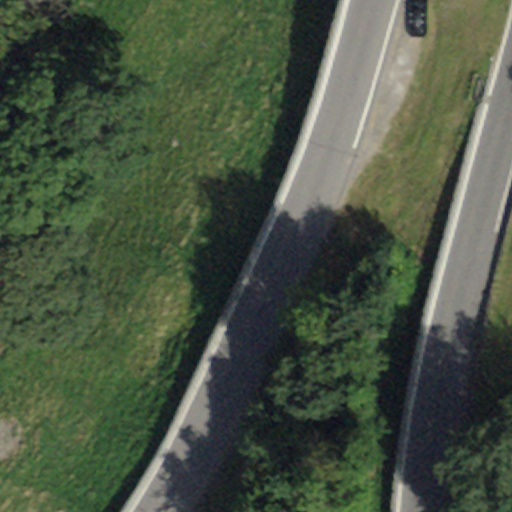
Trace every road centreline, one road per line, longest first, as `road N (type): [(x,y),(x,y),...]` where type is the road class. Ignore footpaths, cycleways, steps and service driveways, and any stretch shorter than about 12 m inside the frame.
road 1 (tertiary): [(155,511),(237,364),(337,127),(369,0)]
road 2 (tertiary): [(511,116),(437,392),(424,511)]
